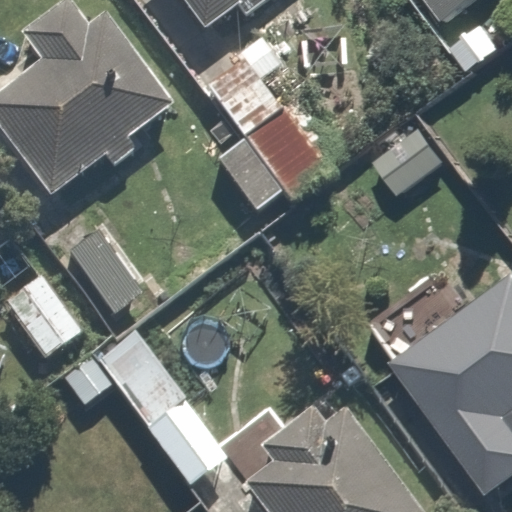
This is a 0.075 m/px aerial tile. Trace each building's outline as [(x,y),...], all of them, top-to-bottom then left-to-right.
[(53,0),(4,35),(32,74),(0,96),(0,157),(36,208),(165,116),(101,25),(86,36),(60,0),(53,0)] [(165,0),(194,39),(248,0),(165,0)] [(171,56),(234,142),(208,161),(265,239),(338,186),(281,108),(311,86),(248,0),(194,39),(171,56)] [(511,37),(511,36),(480,0),(423,0),(441,20),(429,30),(468,75),(511,37)] [(98,236),(68,258),(109,317),(139,295),(98,236)] [(35,268),(0,291),(0,305),(41,366),(83,338),(35,268)] [(435,307),(378,351),(490,495),(511,478),(511,417),(506,409),(511,404),(511,282),(452,329),(435,307)] [(126,325),(83,358),(140,433),(183,400),(126,325)] [(400,511),(338,424),(241,494),(253,511),(400,511)]
